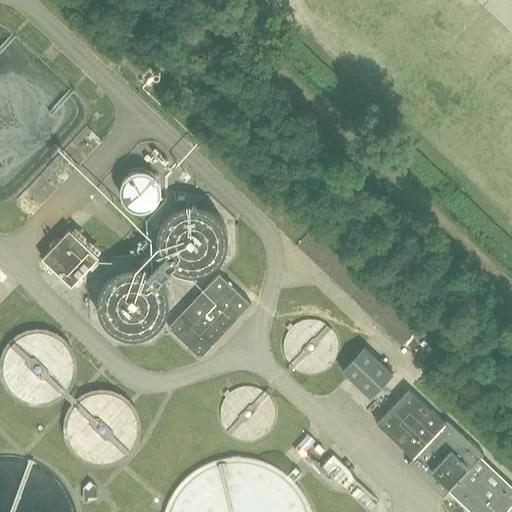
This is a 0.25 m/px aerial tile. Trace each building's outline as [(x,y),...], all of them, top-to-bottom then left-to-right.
[(125,203),(128,206),(133,209),(138,210),(144,209),(150,208),(155,204),(158,200),(161,195),(161,191),(161,186),(160,182),(158,178),(155,175),(151,172),(147,170),(140,169),(135,170),(130,171),(127,174),(123,178),(121,183),(120,189),(120,194),(122,199),(125,203)] [(69,228),(42,257),(71,285),(99,256),(69,228)] [(251,302),(220,273),(219,272),(168,325),(189,345),(200,356),(251,302)] [(342,355),(343,348),(342,341),(340,334),(336,327),(331,322),(325,318),(319,315),(314,314),(307,314),(300,315),(292,318),(287,321),(283,325),(278,331),(276,337),(275,343),(274,350),(275,357),(278,364),(280,367),(285,373),(290,377),(297,380),(304,382),(311,382),(318,381),(323,379),(328,376),(333,372),(337,367),(340,362),(342,355)] [(78,377),(79,369),(78,360),(75,352),(71,345),(65,339),(58,334),(51,331),(42,329),(35,329),(28,330),(21,333),(15,336),(7,343),(3,349),(0,355),(0,382),(1,386),(5,393),(11,400),(18,405),(26,408),(34,410),(41,410),(48,409),(56,406),(63,401),(68,397),(72,392),(76,385),(78,377)] [(364,345),(341,370),(370,397),(393,372),(364,345)] [(280,423),(281,414),(280,409),(278,401),(275,394),(270,388),(265,384),(257,380),(252,379),(244,378),(235,380),(229,382),(223,386),(219,390),(214,396),(211,402),(210,410),(209,415),(210,423),(213,429),(215,434),(221,441),(226,445),(233,448),(239,450),(247,450),(256,448),(262,446),(271,439),(275,434),(278,428),(280,423)] [(448,491),(468,510),(470,511),(504,511),(511,504),(511,485),(481,456),(483,453),(448,419),(445,422),(409,388),(396,402),(383,390),(374,399),(387,411),(377,423),(413,457),(408,463),(443,496),(448,491)] [(142,437),(143,430),(142,423),(140,414),(136,407),(130,400),(123,395),(115,392),(107,390),(100,390),(92,391),(86,393),(78,398),(73,403),(68,410),(65,417),(63,423),(63,432),(64,439),(67,447),(71,454),(77,460),(84,465),(90,468),(98,469),(105,470),(114,468),(120,466),(127,462),(131,457),(136,451),(140,445),(142,437)] [(306,452),(301,457),(333,487),(350,491),(371,510),(377,504),(371,498),(373,495),(354,477),(350,469),(333,454),(329,458),(326,455),(323,458),(325,461),(321,466),(306,452)] [(90,480),(83,487),(83,496),(87,496),(97,496),(97,487),(90,480)]
